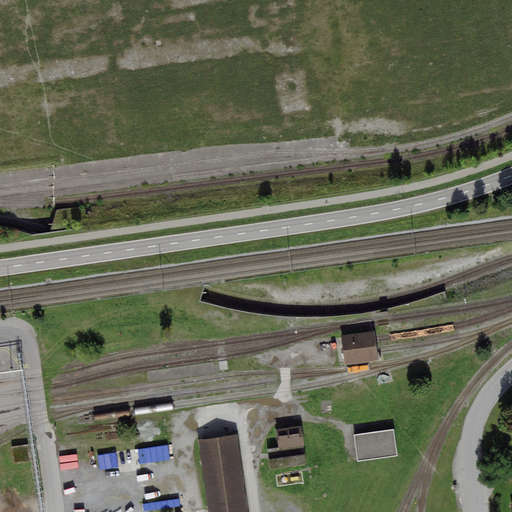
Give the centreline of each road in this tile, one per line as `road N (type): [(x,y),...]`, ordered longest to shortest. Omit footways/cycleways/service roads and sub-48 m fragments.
road 1 (primary): [(511,175),(356,216),(0,268)]
road 2 (unknown): [(0,180),(348,156),(511,120)]
road 3 (unclassified): [(511,369),(473,424),(478,511)]
